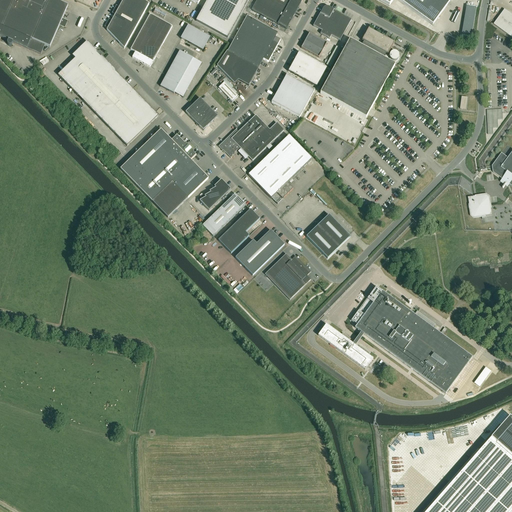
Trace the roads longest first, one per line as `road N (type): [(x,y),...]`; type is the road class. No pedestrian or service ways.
road 1 (unclassified): [(348,272),(473,142),(479,61)]
road 2 (unclassified): [(348,272),(334,279),(203,147)]
road 3 (unclassified): [(203,147),(96,39),(110,0)]
road 4 (unclassified): [(203,147),(270,82),(315,0)]
road 5 (unknown): [(434,392),(424,399),(388,396),(315,347),(309,338),(326,312)]
road 6 (unclassified): [(479,61),(444,56),(337,0)]
